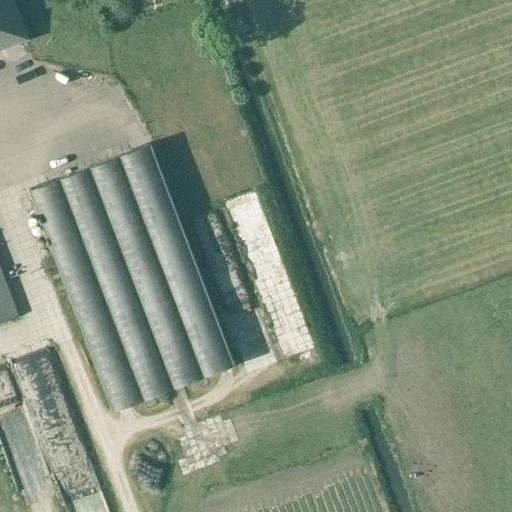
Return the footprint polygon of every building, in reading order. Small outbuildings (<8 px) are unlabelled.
[(13,0),(0,0),(0,49),(28,39),(13,0)] [(151,143),(30,189),(114,408),(234,362),(151,143)] [(274,222),(247,229),(256,264),(283,257),(274,222)] [(0,323),(18,317),(0,268),(0,323)] [(270,305),(283,348),(314,339),(299,289),(281,294),(283,301),(270,305)] [(108,511),(76,392),(40,402),(69,511),(108,511)] [(25,488),(44,486),(38,437),(19,439),(25,488)]
